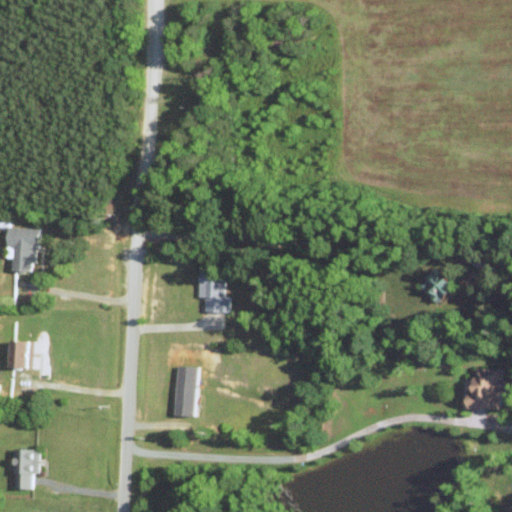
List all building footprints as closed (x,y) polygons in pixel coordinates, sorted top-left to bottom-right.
[(15,269),(40,270),(42,227),(11,226),(10,250),(15,251),(15,269)] [(234,310),(235,295),(229,294),(230,267),(202,267),(201,296),(209,296),(208,310),(234,310)] [(427,285),(442,304),(465,286),(450,267),(427,285)] [(18,365),(39,365),(40,339),(19,339),(18,365)] [(203,365),(180,364),(179,413),(201,414),(203,365)] [(508,407),(508,367),(482,366),(481,392),(475,392),(475,407),(508,407)] [(37,472),(44,473),(45,448),(19,447),(17,486),(37,487),(37,472)]
